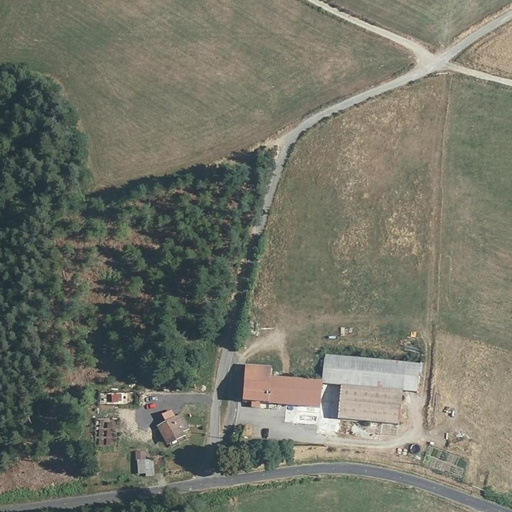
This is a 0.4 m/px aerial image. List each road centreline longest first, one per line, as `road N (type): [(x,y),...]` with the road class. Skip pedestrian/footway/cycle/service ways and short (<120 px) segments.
road 1 (unclassified): [(511,16),(299,133),(266,188),(230,323),(215,483)]
road 2 (track): [(439,59),(445,82),(421,434),(403,447),(338,445),(221,420)]
road 3 (track): [(0,216),(98,203),(198,177),(299,133)]
road 4 (tertiary): [(215,483),(349,466),(397,474),(501,511)]
road 5 (track): [(324,0),(439,59),(511,82)]
road 6 (tertiary): [(13,511),(215,483)]
